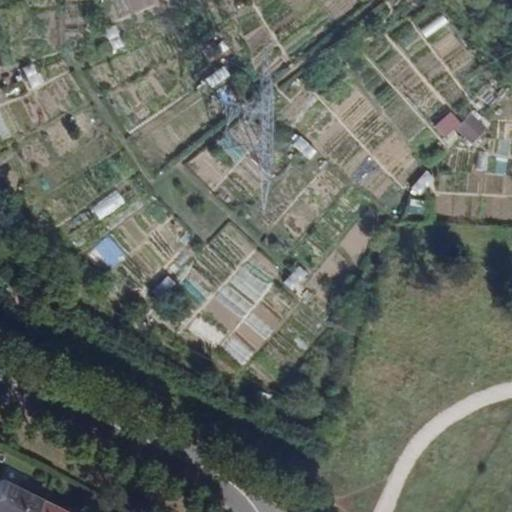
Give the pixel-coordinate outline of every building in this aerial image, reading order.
[(263,79),(285,62),(264,35),(242,51),(263,79)] [(405,57),(418,75),(437,60),(424,43),(405,57)] [(401,97),(422,88),(412,68),(391,77),(401,97)] [(446,112),(430,126),(440,137),(456,123),(446,112)] [(469,143),(482,128),(465,114),(452,129),(469,143)] [(305,159),(313,149),(295,136),(288,146),(305,159)] [(0,511),(34,511),(41,499),(1,479),(0,480),(0,511)] [(65,511),(41,499),(34,511),(65,511)]
